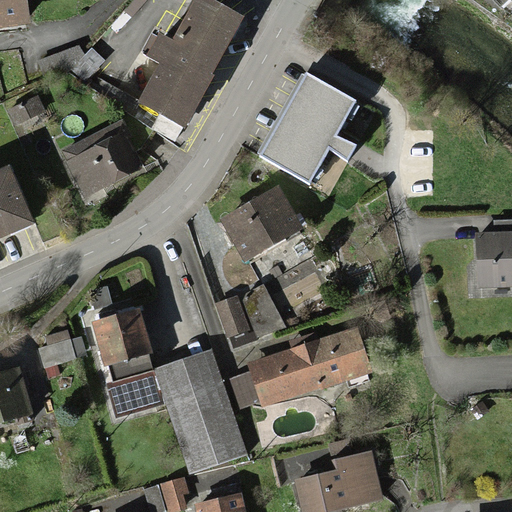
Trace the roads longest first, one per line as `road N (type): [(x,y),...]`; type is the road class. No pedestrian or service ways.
road 1 (tertiary): [(0,293),(174,204),(269,40)]
road 2 (residential): [(269,40),(399,111),(392,176),(406,231)]
road 3 (residential): [(406,231),(442,377),(511,373)]
